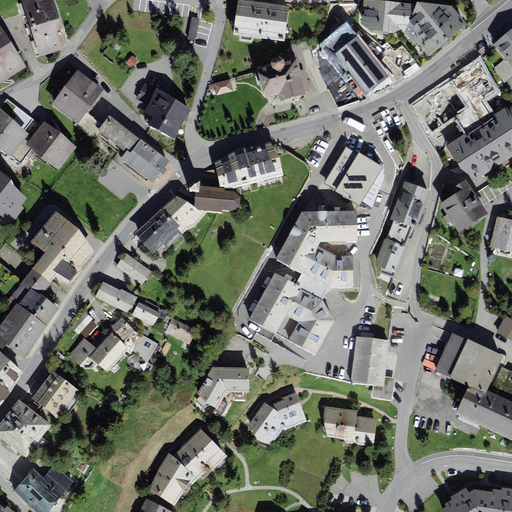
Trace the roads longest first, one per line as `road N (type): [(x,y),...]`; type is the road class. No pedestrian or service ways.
road 1 (residential): [(395,95),(437,173),(413,284),(425,321),(402,423),(407,477)]
road 2 (unclassified): [(0,414),(113,247),(202,160)]
road 3 (unclassified): [(202,160),(395,95)]
road 4 (residential): [(214,6),(218,26),(190,133),(202,160)]
road 5 (residential): [(108,0),(61,62),(0,98)]
road 6 (unclassified): [(395,95),(511,7)]
